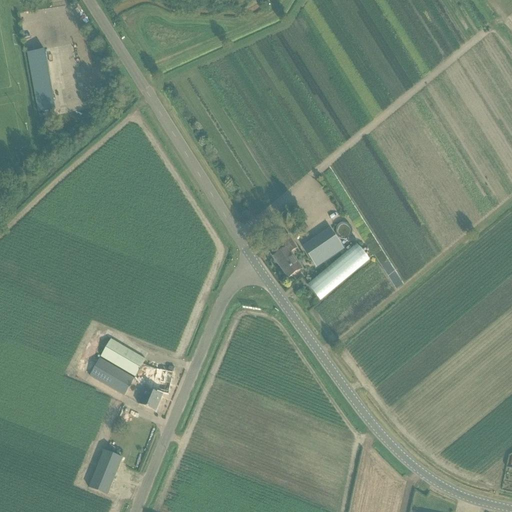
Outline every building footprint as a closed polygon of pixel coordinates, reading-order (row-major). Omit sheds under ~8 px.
[(45,50),(27,53),(30,68),(34,90),(38,113),(40,112),(55,110),(45,50)] [(305,246),(303,247),(312,260),(319,256),(324,263),(345,250),(331,229),(305,246)] [(290,253),(297,249),(289,236),(281,241),(287,249),(274,257),(281,269),(288,278),(296,272),(301,269),(295,260),(290,253)] [(146,360),(111,339),(100,357),(135,377),(146,360)] [(134,379),(100,359),(89,377),(124,397),(134,379)] [(175,368),(165,366),(161,365),(160,371),(151,369),(147,384),(153,386),(152,392),(145,389),(139,405),(155,412),(163,394),(169,395),(175,368)] [(136,448),(145,450),(146,444),(137,442),(136,448)] [(104,452),(89,489),(107,496),(122,459),(104,452)] [(89,463),(84,475),(89,477),(94,466),(89,463)]
